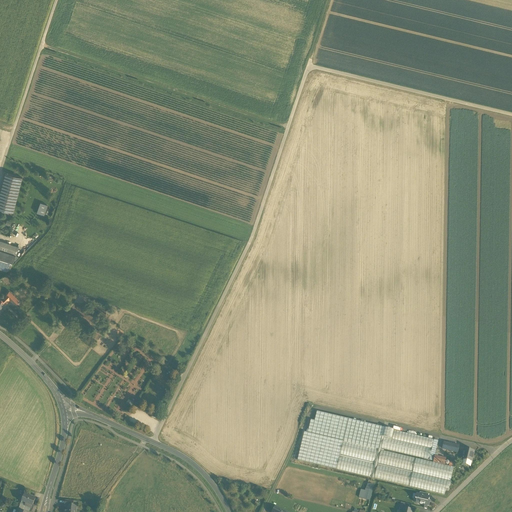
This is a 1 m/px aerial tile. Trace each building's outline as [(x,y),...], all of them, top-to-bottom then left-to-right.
[(0,194),(0,209),(13,212),(22,178),(5,173),(0,194)] [(47,205),(40,202),(37,213),(44,215),(47,205)] [(0,268),(7,271),(10,268),(14,260),(16,256),(19,247),(0,241),(0,268)] [(9,291),(5,296),(9,300),(15,305),(16,304),(19,301),(9,291)] [(298,461),(444,495),(445,491),(448,491),(454,468),(452,467),(449,467),(445,466),(433,463),(434,462),(429,461),(434,441),(434,440),(384,428),(317,412),(315,421),(311,420),(308,433),(304,432),(298,461)] [(438,442),(434,441),(429,461),(434,462),(435,456),(438,442)] [(442,449),(458,453),(460,447),(444,443),(442,449)] [(462,460),(464,461),(471,463),(472,463),(475,452),(465,450),(462,460)] [(433,463),(445,466),(446,459),(435,456),(434,462),(433,463)] [(373,492),(372,492),(367,490),(366,490),(366,491),(364,499),(364,500),(370,501),(373,492)] [(32,505),(33,504),(31,503),(33,498),(24,495),(21,502),(25,504),(25,506),(31,509),(32,505)] [(419,495),(417,495),(416,499),(416,500),(417,500),(417,504),(424,506),(427,506),(429,507),(430,503),(428,502),(430,498),(428,498),(419,495)] [(25,504),(21,502),(19,509),(25,511),(27,511),(29,511),(31,509),(25,506),(25,504)]
